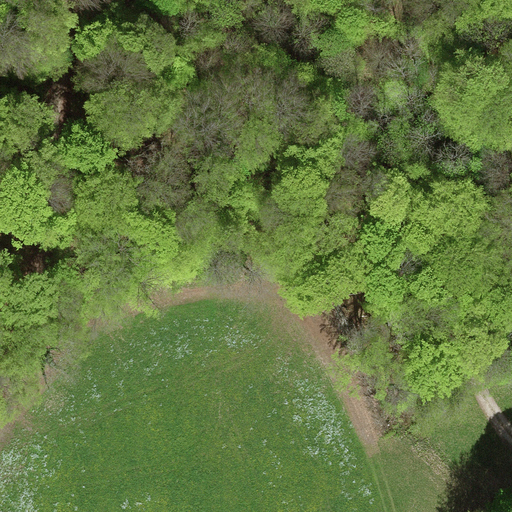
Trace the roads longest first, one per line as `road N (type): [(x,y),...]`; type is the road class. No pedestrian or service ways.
road 1 (track): [(511,432),(445,315),(371,156),(317,89),(278,58),(227,38),(135,10),(93,9)]
road 2 (track): [(65,47),(260,239),(309,373),(345,511)]
road 3 (track): [(93,9),(79,17),(65,47),(38,284),(0,385)]
